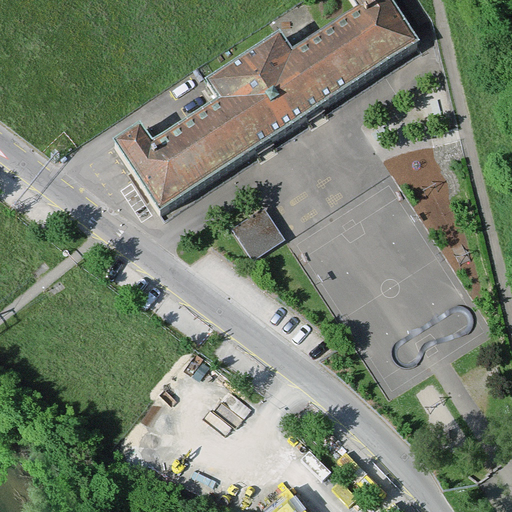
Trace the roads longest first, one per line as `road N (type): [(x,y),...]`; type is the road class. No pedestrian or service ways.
road 1 (unclassified): [(102,234),(333,393),(404,462),(440,511)]
road 2 (unclassified): [(102,234),(0,154)]
